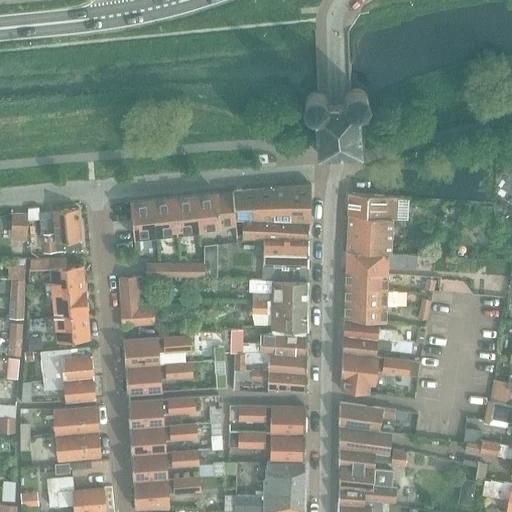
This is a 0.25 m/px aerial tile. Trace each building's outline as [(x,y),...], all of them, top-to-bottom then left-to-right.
[(367,103),(367,102),(368,100),(368,99),(368,98),(367,96),(367,94),(365,91),(364,90),(363,89),(361,88),(358,87),(355,87),(353,87),(350,88),(348,90),(347,91),(345,93),(345,95),(344,97),(344,98),(344,100),(336,100),(328,101),(327,99),(326,97),(325,95),(324,94),(323,93),(321,92),(319,91),(316,91),(315,91),(313,91),(311,92),(309,93),(308,93),(307,95),(306,96),(305,98),(304,101),(304,103),(304,105),(305,106),(305,108),(306,109),(307,111),(308,112),(310,113),(311,114),(310,117),(315,119),(316,152),(338,151),(360,150),(359,116),(363,114),(361,109),(362,109),(364,108),(365,106),(366,105),(367,103)] [(311,183),(232,189),(235,218),(309,221),(311,183)] [(220,226),(235,225),(235,218),(232,189),(232,191),(217,193),(217,192),(194,194),(198,230),(220,228),(220,226)] [(348,221),(391,223),(391,218),(395,218),(396,196),(349,191),(348,221)] [(177,233),(198,230),(194,194),(173,197),(177,233)] [(156,235),(177,233),(173,197),(152,199),(156,235)] [(133,237),(156,235),(152,199),(129,201),(133,237)] [(27,213),(27,215),(39,214),(41,233),(42,252),(82,248),(79,207),(53,209),(53,210),(39,212),(39,206),(28,207),(27,213)] [(27,239),(27,215),(27,213),(11,213),(11,239),(27,239)] [(309,221),(235,218),(235,225),(236,237),(243,237),(258,238),(265,238),(265,237),(308,239),(309,221)] [(390,252),(391,223),(348,221),(346,250),(390,252)] [(308,282),(308,239),(265,237),(265,238),(258,238),(257,279),(253,278),(253,279),(308,282)] [(390,252),(346,250),(345,268),(388,272),(389,265),(417,266),(418,252),(406,252),(406,253),(390,252)] [(7,278),(10,278),(23,279),(25,257),(8,256),(8,262),(7,278)] [(46,292),(86,289),(84,263),(67,265),(66,256),(29,258),(30,269),(51,268),(52,281),(45,282),(46,292)] [(145,275),(158,275),(158,258),(145,258),(145,275)] [(187,263),(179,263),(179,275),(187,275),(187,263)] [(195,263),(187,263),(187,275),(196,275),(195,263)] [(204,263),(195,263),(196,275),(204,275),(204,263)] [(388,288),(388,272),(345,268),(344,284),(388,288)] [(121,306),(139,305),(137,274),(119,276),(121,306)] [(23,298),(23,279),(10,278),(9,297),(23,298)] [(308,304),(308,282),(253,279),(252,299),(271,299),(271,303),(308,304)] [(398,289),(388,288),(344,284),(344,301),(387,304),(397,304),(398,289)] [(55,316),(88,313),(86,289),(46,292),(28,291),(28,302),(47,302),(53,301),(55,315),(55,316)] [(22,317),(23,298),(9,297),(8,316),(22,317)] [(419,307),(429,308),(431,299),(421,297),(419,307)] [(271,299),(252,299),(246,298),(245,312),(251,312),(251,323),(271,323),(271,328),(308,329),(308,304),(271,303),(271,299)] [(386,320),(387,304),(344,301),(343,317),(379,320),(386,320)] [(152,304),(139,305),(121,306),(122,324),(153,322),(152,304)] [(427,319),(429,308),(419,307),(417,317),(427,319)] [(55,316),(55,315),(48,315),(49,326),(56,325),(57,340),(90,337),(88,313),(55,316)] [(26,317),(25,338),(40,338),(40,317),(26,317)] [(378,327),(379,320),(343,317),(342,333),(413,340),(414,334),(402,333),(397,333),(397,329),(378,327)] [(497,350),(511,352),(511,322),(502,320),(497,350)] [(8,337),(20,337),(21,322),(9,321),(8,337)] [(231,351),(234,351),(307,355),(308,335),(261,333),(261,343),(242,342),(242,338),(231,338),(231,351)] [(413,341),(413,340),(342,333),(342,350),(376,353),(377,346),(411,350),(412,341),(413,341)] [(159,364),(159,363),(158,351),(190,349),(189,334),(123,339),(124,365),(126,365),(126,366),(159,364)] [(18,356),(20,337),(8,337),(6,355),(18,356)] [(213,346),(214,360),(224,360),(223,346),(213,346)] [(43,379),(93,375),(91,353),(70,355),(69,347),(41,349),(43,379)] [(419,358),(376,353),(342,350),(341,351),(342,351),(342,354),(341,354),(340,377),(341,377),(340,389),(368,392),(369,383),(374,384),(375,370),(417,375),(419,358)] [(307,373),(307,355),(234,351),(234,368),(246,369),(246,362),(252,362),(252,361),(269,361),(268,371),(307,373)] [(159,364),(126,366),(126,368),(124,368),(126,391),(128,391),(128,393),(161,391),(160,378),(192,376),(191,361),(159,363),(159,364)] [(511,361),(508,380),(493,378),(490,398),(511,401),(511,361)] [(253,370),(246,369),(234,368),(233,389),(239,389),(240,378),(265,379),(265,377),(268,377),(268,387),(307,390),(307,373),(268,371),(253,370)] [(215,373),(216,387),(226,387),(225,373),(215,373)] [(93,375),(43,379),(44,389),(64,387),(65,399),(95,396),(93,375)] [(1,400),(16,401),(16,390),(2,389),(1,400)] [(163,425),(163,424),(162,413),(194,411),(193,396),(128,400),(128,402),(127,403),(128,426),(130,426),(130,428),(163,425)] [(511,401),(490,398),(490,399),(487,398),(482,421),(507,426),(508,419),(511,419),(511,401)] [(0,414),(12,415),(13,404),(0,402),(0,414)] [(338,422),(378,428),(380,415),(394,417),(395,409),(393,409),(339,402),(338,422)] [(56,433),(98,429),(96,404),(53,408),(56,433)] [(270,433),(303,433),(303,432),(305,432),(305,406),(229,405),(228,419),(270,420),(270,432),(270,433)] [(209,408),(210,422),(220,422),(219,408),(209,408)] [(0,430),(14,431),(15,416),(0,415),(0,430)] [(165,452),(165,451),(164,439),(196,437),(195,422),(163,424),(163,425),(130,428),(130,429),(129,429),(130,453),(132,452),(132,454),(165,452)] [(392,430),(378,428),(338,422),(339,446),(352,447),(352,443),(358,444),(358,448),(375,449),(376,443),(389,446),(392,430)] [(34,449),(30,449),(29,423),(19,424),(20,449),(19,450),(19,466),(36,466),(36,451),(34,449)] [(481,442),(482,438),(481,437),(483,429),(464,426),(462,439),(481,442)] [(98,429),(56,433),(58,458),(100,455),(98,429)] [(270,433),(270,432),(228,431),(228,446),(270,447),(270,460),(303,461),(303,459),(304,459),(305,435),(303,435),(303,433),(270,433)] [(211,435),(211,449),(222,448),(221,434),(211,435)] [(476,476),(484,477),(488,451),(511,455),(511,443),(482,438),(481,442),(476,476)] [(389,452),(389,446),(376,443),(375,449),(358,448),(358,444),(352,443),(352,447),(339,446),(338,464),(375,465),(375,459),(391,461),(392,453),(389,452)] [(392,447),(392,453),(391,461),(405,463),(406,450),(392,447)] [(166,478),(166,466),(198,464),(197,449),(165,451),(165,452),(132,454),(132,455),(130,456),(132,479),(133,479),(133,480),(166,478)] [(212,461),(213,475),(223,475),(222,461),(212,461)] [(264,487),(305,488),(305,462),(267,461),(266,478),(264,478),(264,487)] [(374,468),(375,465),(338,464),(339,484),(373,485),(374,482),(392,484),(393,469),(374,468)] [(104,486),(73,489),(72,475),(47,477),(50,504),(59,503),(59,504),(73,503),(74,511),(105,509),(104,486)] [(166,478),(133,480),(133,482),(132,482),(134,508),(168,506),(167,492),(199,490),(198,475),(166,478)] [(483,511),(511,511),(511,482),(492,478),(490,491),(509,495),(506,510),(484,506),(483,511)] [(397,485),(392,484),(374,482),(373,485),(339,484),(338,503),(363,504),(364,498),(383,498),(396,499),(397,485)] [(2,483),(3,500),(14,499),(14,483),(2,483)] [(304,511),(305,488),(264,487),(263,495),(234,494),(234,495),(224,494),(223,510),(240,511),(263,511),(262,511),(304,511)] [(21,493),(21,505),(38,503),(37,491),(21,493)] [(382,511),(383,498),(364,498),(363,504),(338,503),(337,511),(370,511),(371,511),(382,511)]
